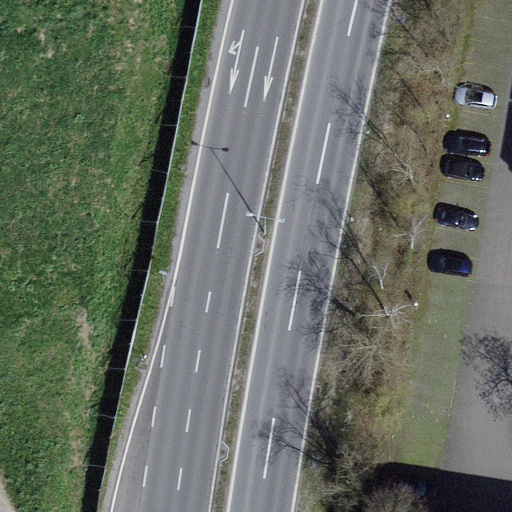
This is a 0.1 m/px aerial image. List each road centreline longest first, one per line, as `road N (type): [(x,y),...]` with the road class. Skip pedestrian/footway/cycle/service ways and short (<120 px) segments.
road 1 (trunk): [(281,0),(212,326),(184,511)]
road 2 (trunk): [(269,511),(303,269),(359,0)]
